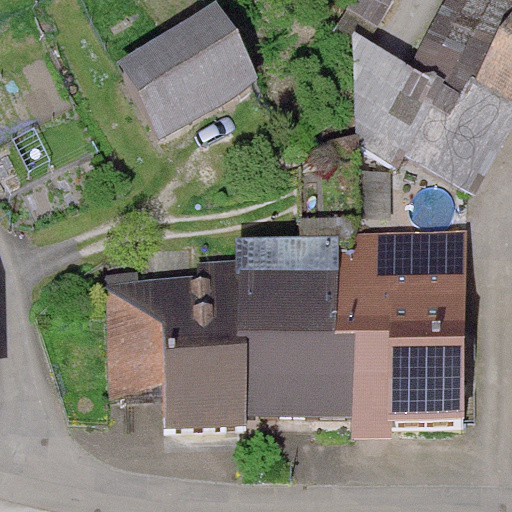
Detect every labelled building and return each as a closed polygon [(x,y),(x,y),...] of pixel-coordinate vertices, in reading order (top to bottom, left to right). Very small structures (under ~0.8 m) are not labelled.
[(391,0),(352,0),(348,8),(378,24),(391,0)] [(511,0),(445,0),(411,61),(459,93),(472,78),(511,101),(511,0)] [(215,1),(116,58),(161,137),(261,80),(215,1)] [(511,127),(511,101),(472,78),(459,93),(411,61),(354,31),(358,142),(396,167),(405,154),(476,193),(511,127)] [(357,251),(339,250),(338,333),(354,333),(353,418),(353,438),(391,438),(391,419),(465,420),(467,232),(357,231),(357,251)] [(236,234),(236,260),(235,274),(240,274),(239,337),(248,337),(247,416),(353,418),(354,333),(338,333),(339,250),(340,236),(236,234)] [(140,270),(106,274),(110,403),(164,401),(164,430),(247,425),(247,416),(248,337),(239,337),(240,274),(235,274),(236,260),(199,262),(197,275),(138,279),(140,270)]
